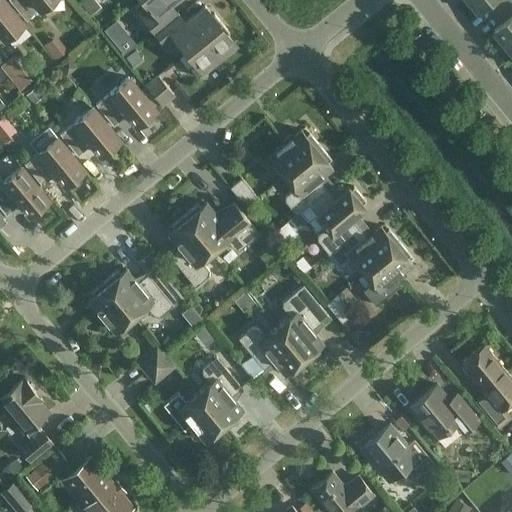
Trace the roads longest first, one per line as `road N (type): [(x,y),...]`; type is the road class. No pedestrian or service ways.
road 1 (residential): [(476,258),(199,511)]
road 2 (residential): [(11,289),(298,57)]
road 3 (residential): [(197,511),(11,289)]
road 4 (residential): [(298,57),(476,258)]
road 5 (tertiary): [(511,111),(420,0)]
